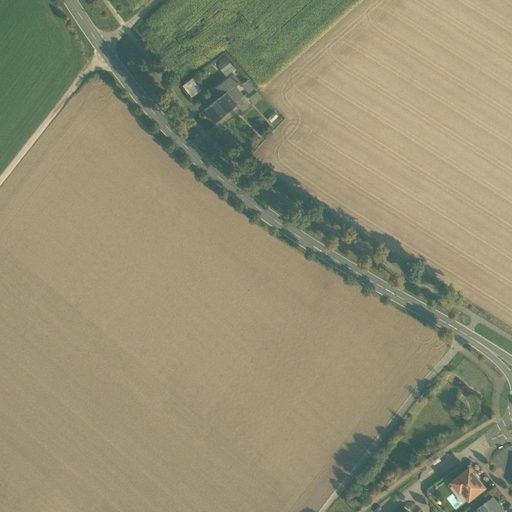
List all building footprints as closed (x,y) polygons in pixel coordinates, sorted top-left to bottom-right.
[(225,76),(235,68),(223,54),(214,61),(225,76)] [(214,89),(219,97),(226,91),(235,102),(242,96),(243,97),(234,86),(239,82),(233,74),(214,89)] [(191,77),(180,84),(189,97),(199,90),(191,77)] [(242,82),(250,91),(253,88),(246,79),(242,82)] [(237,104),(235,102),(226,91),(219,97),(204,110),(215,123),(226,113),(236,104),(237,104)] [(236,104),(242,112),(250,106),(243,97),(242,96),(235,102),(237,104),(236,104)] [(467,498),(468,499),(483,487),(478,480),(478,479),(474,475),(468,468),(451,482),(458,491),(460,489),(467,498)] [(449,484),(463,502),(467,498),(460,489),(458,491),(451,482),(449,484)] [(503,511),(492,497),(476,510),(477,511),(475,511),(503,511)]
